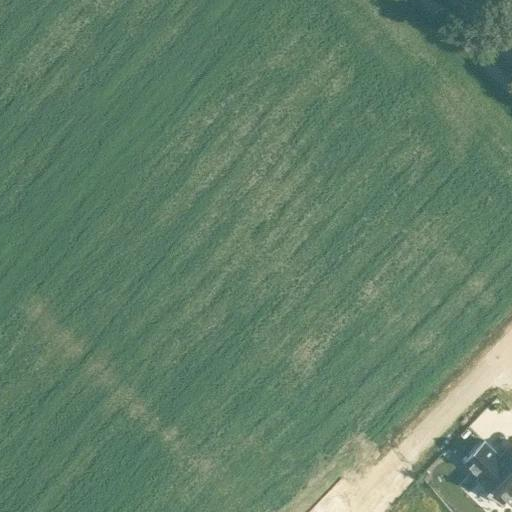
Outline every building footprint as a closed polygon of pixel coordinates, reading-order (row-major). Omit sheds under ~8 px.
[(378,7),(367,18),(390,40),(401,29),(378,7)] [(258,9),(232,36),(251,55),(253,53),(277,76),(301,51),(258,9)] [(333,12),(305,41),(320,55),(348,26),(333,12)] [(330,80),(304,106),(347,148),(372,121),(356,105),(365,96),(341,72),(332,82),(330,80)] [(395,132),(364,164),(389,189),(406,171),(415,181),(410,186),(423,200),(458,164),(444,151),(438,157),(422,141),(413,150),(395,132)] [(511,139),(510,138),(499,149),(511,162),(511,139)] [(483,235),(469,250),(492,272),(511,251),(511,205),(502,216),(499,213),(480,232),(483,235)] [(484,439),(464,460),(480,476),(477,479),(502,503),(511,493),(511,442),(500,455),(484,439)]
